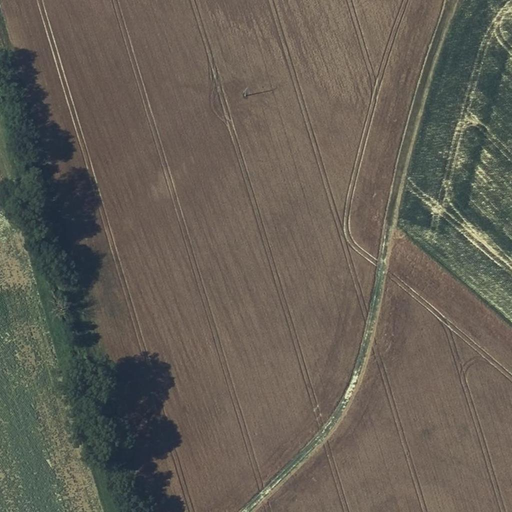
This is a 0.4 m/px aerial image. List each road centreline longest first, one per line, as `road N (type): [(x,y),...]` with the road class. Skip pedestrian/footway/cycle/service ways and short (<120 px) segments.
road 1 (track): [(450,0),(355,390),(316,443),(245,511)]
road 2 (track): [(0,21),(150,511)]
